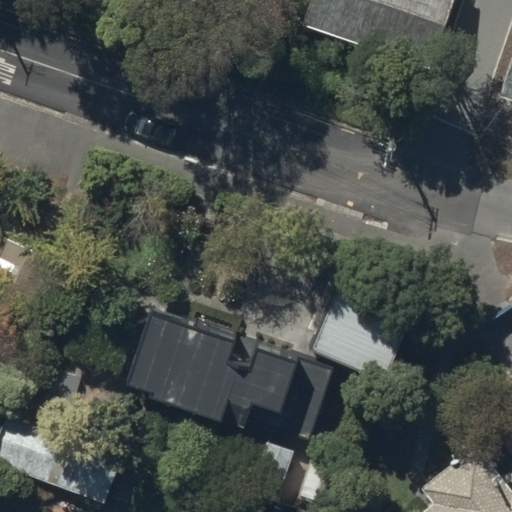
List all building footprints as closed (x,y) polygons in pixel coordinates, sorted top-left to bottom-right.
[(303,0),(301,8),(431,50),(447,0),(303,0)] [(511,35),(499,74),(511,78),(511,35)] [(53,232),(11,212),(0,238),(0,283),(25,295),(53,232)] [(419,293),(342,257),(308,332),(386,367),(419,293)] [(232,321),(151,294),(128,366),(151,373),(149,379),(220,401),(217,410),(244,418),(245,414),(311,435),(333,367),(291,353),(295,343),(255,331),(249,350),(225,343),(232,321)] [(0,451),(104,491),(124,439),(9,396),(0,420),(0,451)] [(511,511),(511,487),(476,442),(428,481),(439,495),(418,511),(511,511)]
